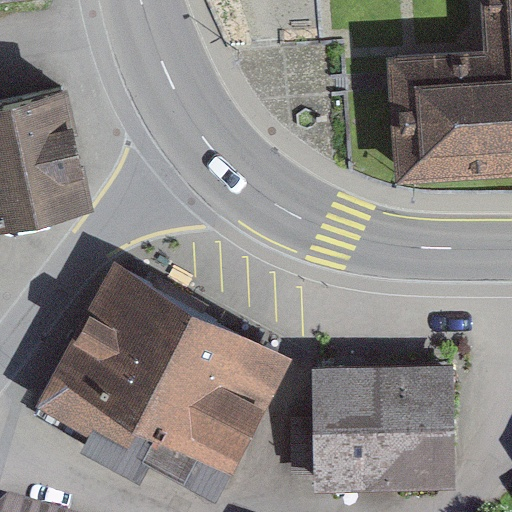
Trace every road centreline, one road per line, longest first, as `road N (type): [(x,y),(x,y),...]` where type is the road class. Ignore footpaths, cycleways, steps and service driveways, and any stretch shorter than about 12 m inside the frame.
road 1 (primary): [(511,250),(378,243),(308,223),(272,203),(207,144)]
road 2 (tertiary): [(207,144),(104,230),(0,354)]
road 3 (primary): [(207,144),(180,102),(141,0)]
